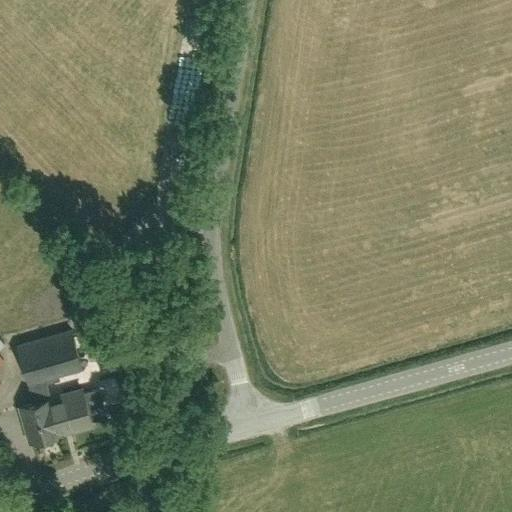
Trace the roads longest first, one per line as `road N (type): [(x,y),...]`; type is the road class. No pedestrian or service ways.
road 1 (unclassified): [(253,428),(203,260),(242,0)]
road 2 (tertiary): [(253,428),(511,355)]
road 3 (tertiary): [(0,505),(67,478),(253,428)]
